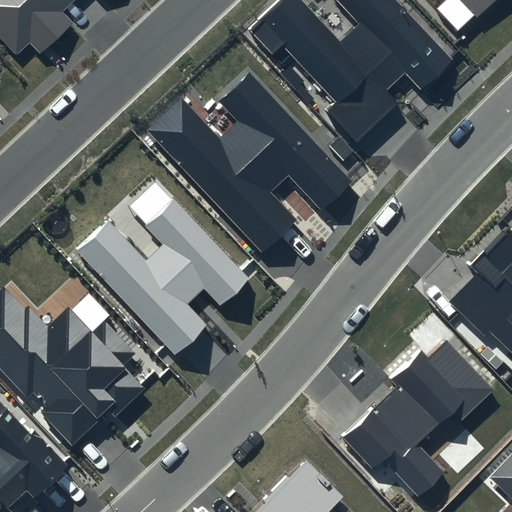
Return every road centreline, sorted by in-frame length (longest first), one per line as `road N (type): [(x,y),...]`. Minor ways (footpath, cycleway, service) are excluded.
road 1 (residential): [(511,103),(403,214),(320,323),(134,511)]
road 2 (residential): [(201,0),(0,188)]
